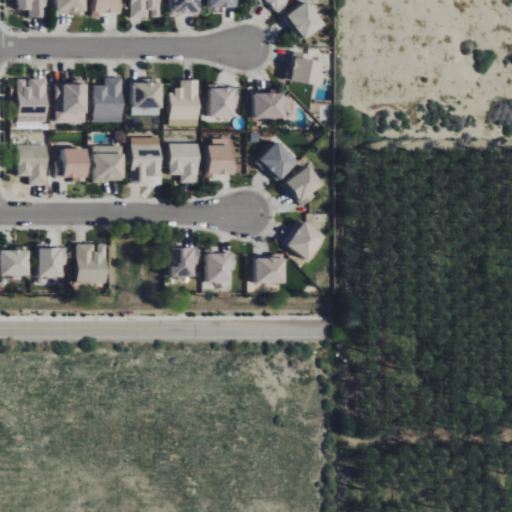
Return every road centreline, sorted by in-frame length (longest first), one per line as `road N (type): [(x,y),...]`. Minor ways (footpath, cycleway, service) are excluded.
road 1 (residential): [(328,329),(0,329)]
road 2 (residential): [(248,48),(0,48)]
road 3 (residential): [(0,214),(248,214)]
road 4 (track): [(348,441),(511,439)]
